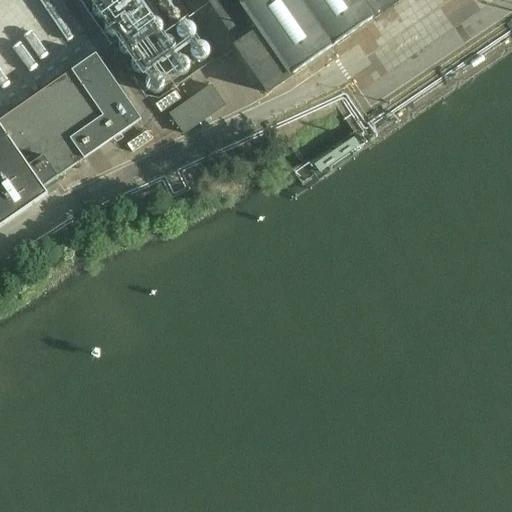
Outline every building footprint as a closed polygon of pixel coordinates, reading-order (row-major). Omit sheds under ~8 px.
[(205,0),(236,45),(232,47),(266,97),(290,80),(289,79),(376,19),(376,20),(401,3),(400,1),(401,0),(205,0)] [(94,13),(94,15),(95,17),(96,19),(98,20),(100,21),(102,22),(104,21),(106,21),(108,19),(110,18),(111,16),(111,13),(111,11),(110,9),(109,7),(107,6),(105,5),(103,4),(101,4),(98,5),(97,6),(95,8),(94,10),(94,13)] [(108,30),(108,33),(109,35),(110,37),(112,38),(114,39),(116,40),(118,39),(121,39),(122,37),(124,35),(125,33),(125,31),(125,29),(124,27),(123,25),(121,23),(119,22),(117,22),(115,22),(112,23),(111,24),(109,26),(108,28),(108,30)] [(142,30),(142,32),(143,35),(144,36),(146,38),(148,39),(150,39),(153,39),(155,38),(157,37),(158,35),(159,33),(160,31),(159,29),(159,26),(157,25),(155,23),(153,22),(151,22),(149,22),(147,23),(145,24),(143,26),(142,28),(142,30)] [(179,34),(180,37),(181,39),(182,42),(184,43),(186,44),(189,45),(191,45),(194,44),(196,42),(198,40),(199,38),(199,35),(199,33),(198,30),(197,28),(195,27),(192,26),(190,25),(187,25),(185,26),(183,28),(181,30),(180,32),(179,34)] [(121,48),(121,51),(122,53),(123,55),(125,56),(127,57),(129,57),(131,57),(133,57),(135,55),(137,53),(138,51),(138,49),(138,47),(137,45),(136,43),(134,41),(132,40),(130,40),(127,40),(125,41),(123,42),(122,44),(121,46),(121,48)] [(154,49),(154,51),(155,53),(156,55),(158,57),(160,58),(162,58),(165,58),(167,57),(169,56),(170,54),(171,52),(172,50),(171,47),(171,45),(169,43),(168,42),(165,41),(163,41),(161,41),(159,42),(157,43),(155,45),(155,47),(154,49)] [(193,55),(193,57),(194,60),(195,62),(197,63),(199,64),(202,65),(205,65),(207,64),(209,62),(211,60),(212,58),(212,55),(212,53),(211,50),(210,48),(208,47),(205,46),(203,45),(200,45),(198,46),(196,48),(194,50),(193,52),(193,55)] [(0,120),(0,228),(47,196),(42,189),(58,179),(57,178),(83,160),(140,120),(95,55),(0,120)] [(133,67),(133,69),(134,72),(135,73),(137,75),(139,76),(141,76),(143,76),(145,75),(147,74),(149,72),(150,70),(150,68),(150,66),(149,64),(148,62),(146,60),(144,59),(142,59),(139,59),(137,60),(135,61),(134,63),(133,65),(133,67)] [(170,68),(170,71),(171,73),(172,74),(174,76),(176,77),(178,77),(181,77),(183,76),(185,75),(186,73),(187,71),(187,69),(187,67),(186,65),(185,63),(183,61),(181,60),(179,60),(177,60),(175,61),(173,62),(171,64),(170,66),(170,68)] [(148,86),(149,89),(149,91),(151,93),(152,94),(155,95),(157,96),(159,95),(161,95),(163,93),(165,92),(166,90),(166,87),(166,85),(165,83),(164,81),(162,79),(160,79),(158,78),(155,78),(153,79),(151,80),(150,82),(149,84),(148,86)] [(170,115),(184,135),(225,106),(211,86),(170,115)]
